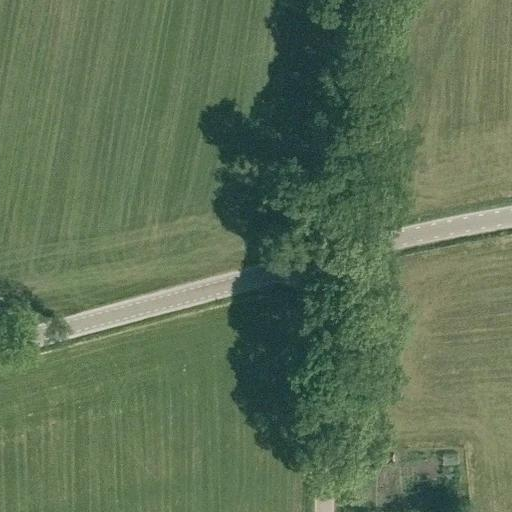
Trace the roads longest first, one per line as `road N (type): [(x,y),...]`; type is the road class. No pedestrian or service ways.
road 1 (tertiary): [(0,350),(323,256)]
road 2 (unclassified): [(323,256),(361,0)]
road 3 (unclassified): [(323,511),(323,256)]
road 4 (tertiary): [(323,256),(511,217)]
